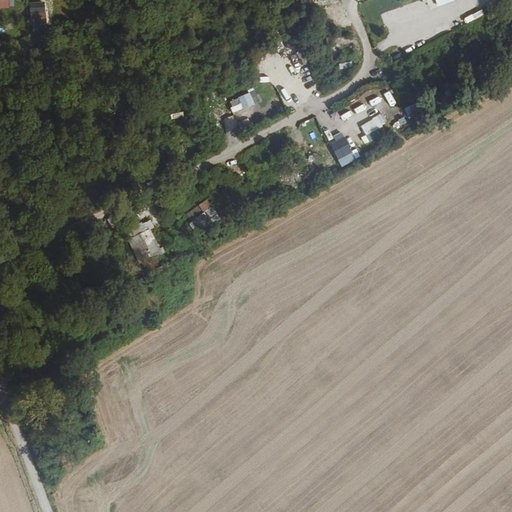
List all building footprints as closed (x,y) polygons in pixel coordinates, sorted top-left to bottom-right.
[(0,0),(0,8),(9,9),(8,0),(0,0)] [(30,2),(31,33),(47,32),(46,2),(30,2)] [(474,19),(484,15),(482,9),(471,14),(474,19)] [(463,51),(448,60),(457,77),(474,68),(476,71),(482,67),(467,41),(461,45),(463,51)] [(457,77),(448,60),(442,64),(451,81),(457,77)] [(384,94),(389,104),(394,102),(389,91),(384,94)] [(238,98),(243,108),(253,103),(249,93),(238,98)] [(404,106),(408,119),(421,115),(417,103),(404,106)] [(172,119),(184,116),(183,111),(171,113),(172,119)] [(382,136),(378,128),(387,124),(383,114),(360,124),(368,142),(382,136)] [(340,167),(355,160),(344,132),(328,138),(340,167)] [(174,139),(173,140),(169,142),(168,142),(176,159),(181,156),(174,139)] [(265,160),(260,148),(242,157),(246,168),(265,160)] [(241,180),(234,168),(222,174),(229,187),(241,180)] [(270,189),(264,179),(251,187),(257,196),(270,189)] [(207,199),(184,213),(198,235),(221,220),(207,199)] [(160,254),(148,230),(129,240),(141,264),(160,254)] [(170,276),(165,266),(160,269),(165,279),(170,276)] [(169,307),(162,296),(159,298),(161,301),(142,312),(147,321),(169,307)] [(105,346),(102,339),(85,348),(88,354),(105,346)]
